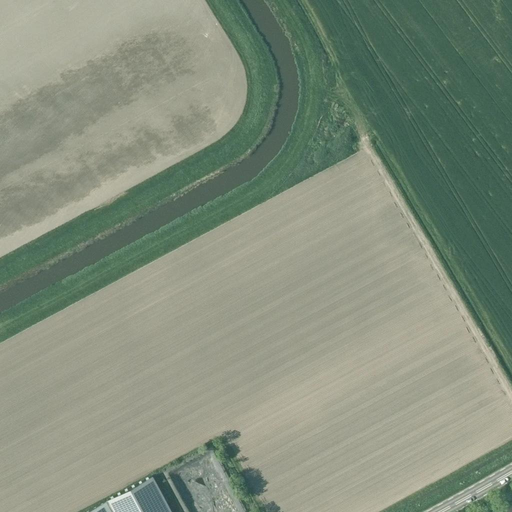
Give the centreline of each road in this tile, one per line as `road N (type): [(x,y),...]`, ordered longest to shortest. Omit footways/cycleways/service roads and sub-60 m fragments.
road 1 (track): [(275,0),(308,73),(307,110),(284,164),(263,185),(0,326)]
road 2 (track): [(261,74),(261,106),(249,136),(0,274)]
